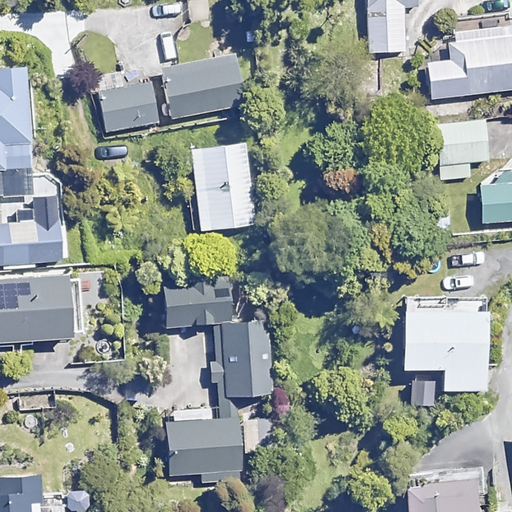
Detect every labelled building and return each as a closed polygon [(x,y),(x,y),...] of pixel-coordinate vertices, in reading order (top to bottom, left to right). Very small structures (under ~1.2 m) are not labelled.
[(416,5),(415,0),(362,0),(366,53),(404,50),(401,6),(416,5)] [(511,23),(449,31),(453,59),(423,63),(427,98),(511,87),(511,23)] [(236,108),(229,57),(164,66),(170,117),(236,108)] [(0,65),(0,193),(30,191),(19,64),(0,65)] [(159,122),(151,81),(97,92),(105,133),(159,122)] [(485,159),(482,119),(433,123),(437,180),(469,177),(467,161),(485,159)] [(256,223),(242,140),(188,148),(201,231),(256,223)] [(511,183),(477,186),(479,222),(511,219),(511,183)] [(0,265),(62,258),(57,217),(0,224),(0,265)] [(0,340),(81,334),(76,270),(0,276),(0,340)] [(224,319),(221,277),(151,281),(153,322),(224,319)] [(482,306),(392,308),(393,366),(439,365),(439,390),(483,389),(482,306)] [(216,320),(218,360),(209,361),(210,381),(220,381),(220,393),(222,420),(155,424),(158,470),(242,465),(237,391),(268,389),(263,317),(216,320)] [(481,511),(480,489),(486,488),(484,467),(471,468),(447,470),(447,476),(396,480),(398,511),(481,511)] [(0,511),(60,511),(59,498),(34,500),(31,469),(0,470),(0,511)]
